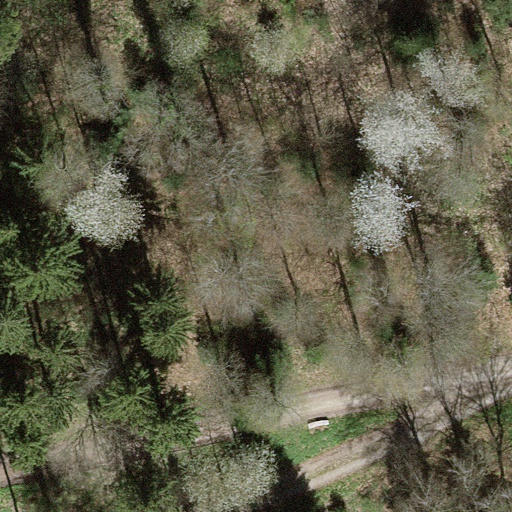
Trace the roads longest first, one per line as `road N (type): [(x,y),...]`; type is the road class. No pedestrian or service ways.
road 1 (track): [(511,359),(0,460)]
road 2 (track): [(511,388),(232,511)]
